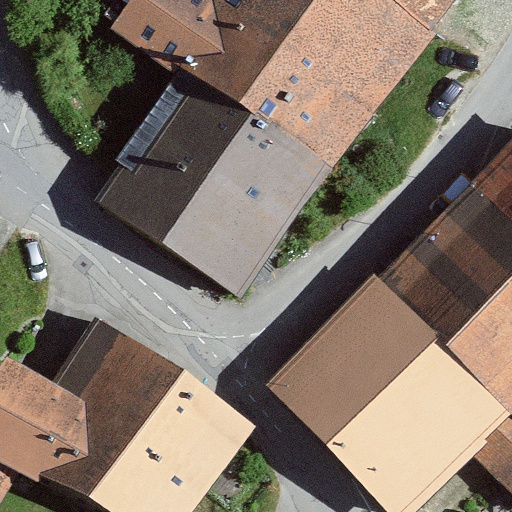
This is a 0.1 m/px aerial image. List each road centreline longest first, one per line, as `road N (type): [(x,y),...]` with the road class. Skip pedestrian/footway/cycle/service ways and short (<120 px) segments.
road 1 (residential): [(231,352),(511,72)]
road 2 (tertiary): [(231,352),(19,166),(0,134)]
road 3 (tertiary): [(345,511),(231,352)]
